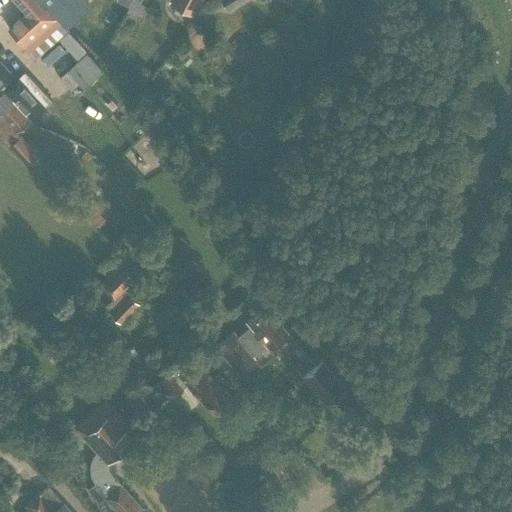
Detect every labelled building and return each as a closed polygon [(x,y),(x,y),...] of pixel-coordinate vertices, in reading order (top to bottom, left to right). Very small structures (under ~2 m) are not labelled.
[(65,28),(67,26),(43,0),(12,0),(26,14),(8,30),(24,48),(34,59),(67,30),(65,28)] [(43,0),(67,26),(89,7),(83,0),(43,0)] [(148,7),(135,0),(132,0),(118,27),(133,35),(148,7)] [(201,0),(171,0),(171,2),(194,14),(201,0)] [(221,0),(228,10),(242,0),(221,0)] [(83,90),(103,72),(87,55),(55,85),(66,97),(78,85),(83,90)] [(150,73),(136,62),(125,77),(140,87),(150,73)] [(16,87),(21,81),(17,78),(15,80),(0,64),(0,114),(1,115),(14,102),(23,94),(16,87)] [(22,82),(21,81),(16,87),(23,94),(14,102),(30,119),(45,105),(37,97),(43,92),(28,77),(22,82)] [(107,85),(92,97),(102,109),(116,97),(107,85)] [(14,102),(1,115),(0,115),(0,128),(14,143),(11,146),(24,160),(32,151),(19,138),(21,136),(17,132),(30,119),(14,102)] [(102,113),(129,141),(139,132),(112,104),(102,113)] [(104,208),(90,194),(75,210),(95,229),(105,218),(99,213),(104,208)] [(237,220),(223,216),(222,218),(217,236),(231,240),(237,220)] [(115,299),(112,302),(106,308),(119,323),(138,304),(131,296),(129,298),(123,292),(141,274),(127,260),(102,285),(115,299)] [(266,306),(261,309),(245,323),(247,326),(233,338),(230,334),(215,346),(236,372),(251,361),(247,356),(262,345),(266,350),(287,332),(266,306)] [(136,368),(115,344),(95,362),(116,386),(136,368)] [(231,403),(195,362),(194,362),(187,354),(155,382),(170,399),(188,384),(216,416),(231,403)] [(163,364),(156,355),(143,366),(154,379),(163,364)] [(302,377),(323,406),(342,391),(320,363),(302,377)] [(96,409),(96,410),(76,427),(84,435),(97,451),(96,453),(94,455),(92,458),(91,461),(91,463),(90,466),(90,468),(91,470),(91,473),(92,476),(93,479),(95,481),(96,483),(95,484),(96,485),(87,493),(97,505),(106,497),(119,511),(140,511),(143,509),(120,483),(110,471),(110,470),(111,469),(111,468),(111,466),(111,465),(110,464),(108,461),(127,444),(137,456),(149,446),(138,433),(137,434),(114,408),(114,409),(106,400),(96,409)] [(24,437),(0,409),(0,437),(10,448),(24,437)] [(35,468),(46,458),(29,440),(18,449),(35,468)] [(3,444),(0,445),(0,455),(5,463),(13,457),(3,444)] [(283,494),(271,477),(254,490),(266,507),(283,494)] [(54,511),(63,504),(48,487),(45,490),(46,491),(41,496),(40,494),(27,506),(31,510),(29,511),(54,511)]
